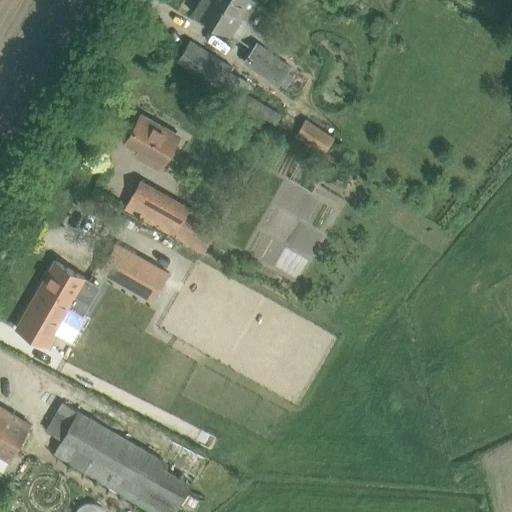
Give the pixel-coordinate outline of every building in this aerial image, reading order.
[(200,0),(193,12),(231,36),(243,16),(249,19),(260,1),(257,0),(200,0)] [(190,40),(176,60),(222,90),(235,70),(190,40)] [(256,41),(242,61),(278,86),(280,83),(285,87),(293,75),(288,71),(292,66),(256,41)] [(141,114),(125,142),(143,153),(141,157),(159,168),(178,136),(141,114)] [(306,118),(294,135),(323,154),(334,136),(306,118)] [(193,209),(158,190),(141,180),(127,204),(207,249),(218,229),(191,214),(193,209)] [(116,242),(102,268),(154,297),(168,272),(116,242)] [(216,244),(211,252),(220,257),(225,249),(216,244)] [(56,260),(17,328),(49,346),(70,308),(68,306),(75,295),(88,303),(98,286),(84,278),(85,277),(56,260)] [(91,359),(138,384),(162,341),(119,317),(111,332),(107,330),(91,359)] [(176,511),(195,481),(80,411),(62,401),(46,428),(62,438),(54,452),(71,462),(153,511),(176,511)] [(0,454),(10,460),(31,424),(0,405),(0,454)] [(125,511),(85,487),(69,511),(125,511)]
